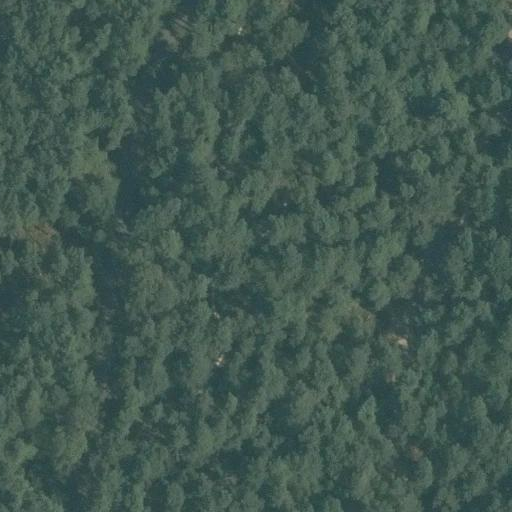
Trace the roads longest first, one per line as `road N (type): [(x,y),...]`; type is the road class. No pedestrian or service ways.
road 1 (track): [(85,511),(144,85),(193,0)]
road 2 (unknown): [(394,511),(380,474),(391,374),(437,232),(483,147),(511,8)]
